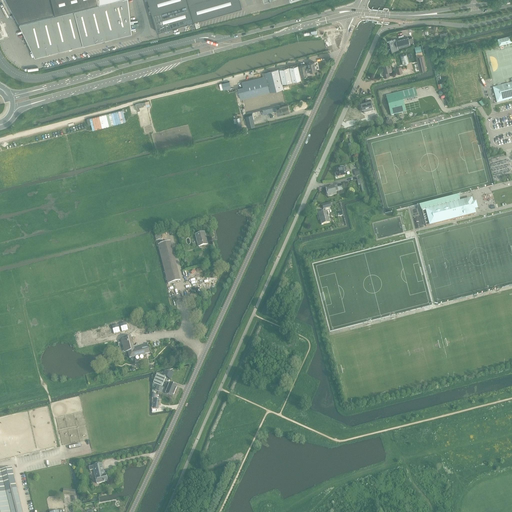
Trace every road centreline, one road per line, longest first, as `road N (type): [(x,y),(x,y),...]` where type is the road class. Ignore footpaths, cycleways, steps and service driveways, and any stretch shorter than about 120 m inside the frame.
road 1 (unclassified): [(347,33),(131,511)]
road 2 (secondary): [(352,9),(37,90)]
road 3 (unclassified): [(301,207),(380,31),(511,17)]
road 4 (secondary): [(38,102),(350,16)]
